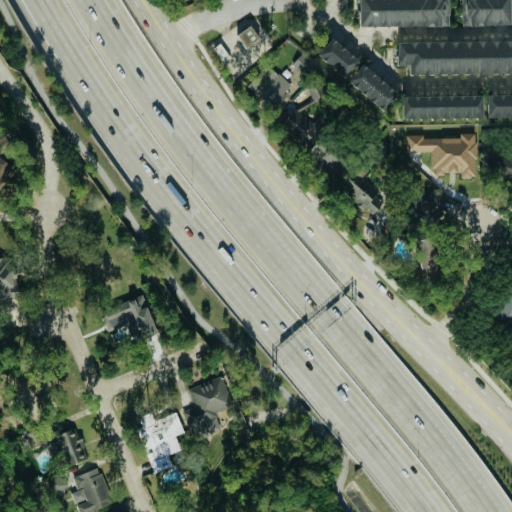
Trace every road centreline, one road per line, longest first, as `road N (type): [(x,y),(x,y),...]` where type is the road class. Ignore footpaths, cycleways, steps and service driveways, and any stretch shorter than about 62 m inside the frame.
road 1 (motorway): [(481,511),(109,22)]
road 2 (primary): [(511,434),(327,249),(142,0)]
road 3 (residential): [(146,511),(48,262),(52,136),(0,63)]
road 4 (motorway): [(61,38),(249,298),(340,400)]
road 5 (residential): [(511,83),(397,85),(330,17)]
road 6 (residential): [(344,37),(511,31)]
road 7 (residential): [(427,348),(471,283),(483,255),(483,218)]
road 8 (motorway): [(340,400),(426,511)]
road 9 (residential): [(293,0),(235,8),(168,38)]
road 10 (motorway): [(340,400),(405,511)]
